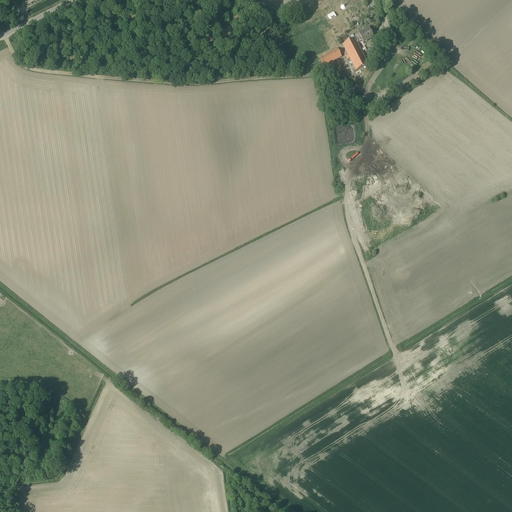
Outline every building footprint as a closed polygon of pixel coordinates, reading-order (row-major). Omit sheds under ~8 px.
[(374,0),(366,0),(368,9),(375,8),(374,0)] [(369,29),(359,35),(361,38),(363,42),(363,43),(373,38),(369,29)] [(354,39),(343,45),(348,56),(349,58),(361,51),(357,45),(355,41),(354,39)] [(337,49),(320,59),(324,67),(341,57),(337,49)] [(361,51),(349,58),(348,56),(346,57),(347,60),(350,59),(354,67),(351,69),(352,72),(353,72),(356,71),(368,65),(361,51)] [(405,64),(393,70),(398,79),(402,77),(405,84),(413,80),(405,64)] [(393,70),(375,79),(382,92),(400,83),(398,79),(393,70)]
